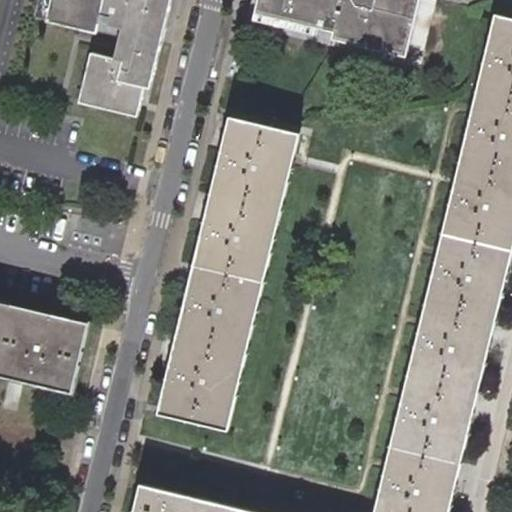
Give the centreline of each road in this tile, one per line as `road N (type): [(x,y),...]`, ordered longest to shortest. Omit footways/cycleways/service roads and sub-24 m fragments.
road 1 (residential): [(213,0),(145,279)]
road 2 (residential): [(145,279),(90,511)]
road 3 (residential): [(0,243),(145,279)]
road 4 (residential): [(511,377),(479,511)]
